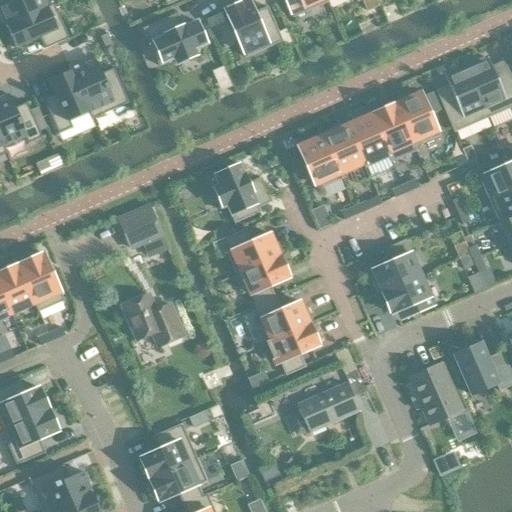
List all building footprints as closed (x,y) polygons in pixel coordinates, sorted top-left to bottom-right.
[(5,0),(0,2),(0,14),(5,27),(54,5),(53,4),(47,7),(43,0),(5,0)] [(248,0),(224,11),(230,25),(226,26),(233,42),(237,40),(245,58),(282,42),(267,7),(254,13),(248,0)] [(327,3),(326,0),(284,0),(292,18),(327,3)] [(375,0),(362,0),(368,11),(378,7),(375,0)] [(54,5),(5,27),(15,48),(39,38),(45,49),(68,39),(54,5)] [(206,46),(196,22),(182,27),(177,14),(143,29),(159,66),(174,60),(176,64),(197,55),(195,51),(206,46)] [(107,34),(99,37),(104,48),(111,45),(107,34)] [(511,107),(511,80),(504,62),(491,67),(488,59),(466,69),(488,118),(511,107)] [(79,62),(69,66),(93,119),(128,104),(113,69),(101,74),(95,61),(81,67),(79,62)] [(44,99),(42,99),(43,101),(45,106),(58,134),(72,128),(69,122),(88,113),(91,120),(93,119),(69,66),(67,66),(70,71),(49,81),(55,94),(44,99)] [(454,133),(488,118),(466,69),(444,78),(448,86),(436,91),(454,133)] [(439,136),(420,94),(395,105),(414,147),(415,147),(439,136)] [(0,139),(3,147),(25,137),(28,144),(42,138),(26,103),(14,108),(8,95),(0,98),(0,139)] [(414,147),(395,105),(371,115),(390,158),(388,159),(390,163),(416,151),(415,147),(414,147)] [(390,158),(371,115),(347,126),(363,164),(362,165),(364,169),(388,159),(390,158)] [(363,164),(347,126),(323,136),(322,136),(339,175),(340,174),(362,165),(363,164)] [(322,136),(323,136),(322,134),(296,145),(316,190),(342,179),(340,174),(339,175),(322,136)] [(471,146),(461,150),(464,156),(467,162),(476,158),(471,146)] [(57,156),(50,159),(55,171),(62,167),(57,156)] [(464,156),(453,161),(456,169),(467,164),(467,162),(464,156)] [(489,200),(511,190),(511,162),(479,177),(489,200)] [(248,184),(239,165),(213,177),(217,185),(213,187),(222,208),(226,207),(234,224),(260,212),(258,208),(271,202),(261,178),(248,184)] [(303,172),(295,175),(298,183),(306,180),(303,172)] [(415,180),(403,185),(406,193),(418,188),(415,180)] [(394,198),(406,193),(403,185),(391,191),(394,198)] [(498,222),(511,216),(511,190),(489,200),(498,222)] [(459,198),(452,201),(457,213),(464,210),(459,198)] [(364,202),(352,208),(355,215),(368,210),(364,202)] [(148,207),(118,220),(131,250),(162,237),(148,207)] [(355,215),(352,208),(340,213),(343,220),(355,215)] [(470,222),(464,210),(457,213),(462,225),(470,222)] [(508,244),(511,242),(511,216),(498,222),(508,244)] [(240,273),(279,257),(278,255),(282,253),(278,243),(274,245),(269,235),(250,243),(245,230),(225,238),(231,251),(226,253),(237,276),(241,274),(240,273)] [(404,241),(385,249),(390,262),(372,271),(376,281),(372,283),(377,293),(381,291),(382,294),(420,277),(404,241)] [(470,255),(467,249),(464,243),(454,248),(459,260),(470,255)] [(475,246),(467,249),(470,255),(472,261),(480,258),(475,246)] [(64,301),(43,254),(18,265),(35,304),(33,304),(37,313),(64,301)] [(474,265),(472,261),(470,255),(459,260),(463,270),(474,265)] [(287,276),(288,276),(284,268),(288,266),(283,256),(279,258),(279,257),(240,273),(241,274),(255,307),(275,299),(270,287),(288,278),(287,276)] [(485,270),(480,258),(472,261),(474,265),(478,273),(485,270)] [(18,265),(0,273),(0,290),(10,314),(33,304),(35,304),(18,265)] [(433,306),(420,277),(382,294),(381,294),(391,314),(401,310),(405,318),(433,306)] [(0,290),(0,318),(10,314),(0,290)] [(136,342),(152,335),(157,348),(183,338),(169,305),(155,312),(148,296),(121,307),(136,342)] [(311,320),(304,304),(300,306),(299,303),(280,311),(275,299),(255,307),(270,340),(270,341),(308,324),(307,322),(311,320)] [(317,344),(317,343),(320,341),(313,325),(310,327),(309,325),(308,324),(270,341),(270,340),(265,342),(275,365),(280,363),(285,376),(305,367),(299,355),(318,346),(317,344)] [(61,328),(48,334),(51,341),(64,335),(61,328)] [(48,334),(37,338),(40,346),(51,341),(48,334)] [(480,344),(453,356),(470,396),(496,384),(499,391),(511,385),(511,375),(505,361),(491,367),(480,344)] [(10,350),(0,354),(0,356),(3,362),(14,357),(10,350)] [(441,364),(408,378),(429,426),(462,411),(441,364)] [(355,369),(344,374),(354,397),(355,397),(365,420),(375,415),(355,369)] [(0,389),(0,429),(1,431),(48,410),(38,388),(28,393),(22,380),(0,389)] [(356,413),(344,386),(298,406),(310,433),(356,413)] [(57,430),(48,410),(1,431),(16,466),(44,453),(39,440),(57,432),(57,430)] [(189,418),(193,428),(212,419),(208,410),(189,418)] [(149,480),(196,460),(181,425),(152,437),(158,450),(139,458),(140,460),(149,480)] [(444,473),(450,471),(446,464),(443,456),(432,461),(437,472),(439,476),(444,473)] [(230,465),(236,479),(249,474),(242,459),(230,465)] [(202,496),(197,485),(206,481),(196,460),(149,480),(150,483),(146,485),(153,500),(157,499),(159,502),(177,494),(183,506),(202,497),(202,496)] [(63,466),(28,481),(42,511),(50,511),(92,494),(82,472),(69,478),(63,466)] [(99,511),(92,494),(50,511),(99,511)] [(214,511),(206,494),(202,496),(202,497),(183,506),(185,511),(214,511)] [(264,511),(259,498),(247,503),(250,511),(264,511)]
